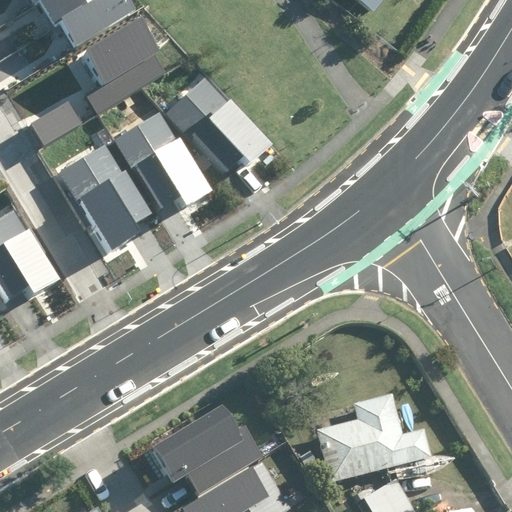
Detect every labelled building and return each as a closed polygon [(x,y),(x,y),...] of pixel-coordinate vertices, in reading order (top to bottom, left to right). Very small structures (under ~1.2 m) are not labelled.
[(59,23),(73,48),(134,15),(125,0),(28,0),(32,6),(38,2),(52,27),(59,23)] [(355,0),(375,15),(387,0),(355,0)] [(83,94),(97,114),(164,70),(153,54),(157,51),(137,21),(82,57),(100,84),(83,94)] [(167,114),(222,175),(239,160),(246,168),(269,147),(206,78),(167,114)] [(27,119),(40,144),(82,121),(69,96),(27,119)] [(111,141),(158,212),(174,201),(181,211),(211,191),(158,110),(111,141)] [(58,172),(109,254),(136,237),(131,229),(152,216),(106,142),(58,172)] [(30,296),(57,279),(13,209),(0,217),(0,292),(7,303),(27,291),(30,296)] [(354,404),(358,420),(317,431),(331,484),(432,459),(424,430),(403,436),(393,394),(354,404)] [(234,431),(220,408),(151,450),(173,487),(186,479),(195,494),(260,456),(242,426),(234,431)] [(286,509),(259,464),(179,511),(280,511),(285,510),(286,509)] [(416,511),(397,481),(367,500),(375,511),(416,511)]
